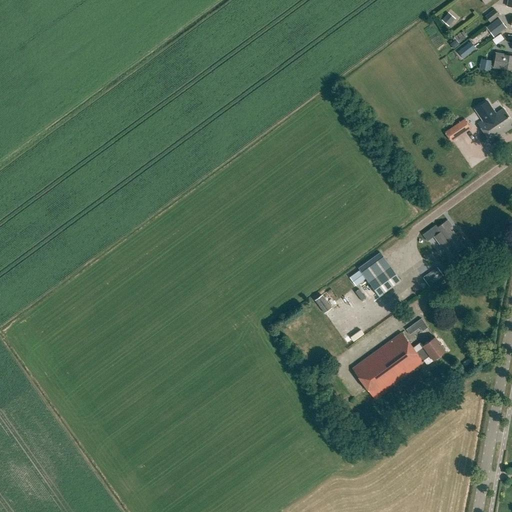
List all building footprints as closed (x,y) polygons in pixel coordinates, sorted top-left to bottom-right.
[(499,16),(494,9),(484,17),(489,23),(499,16)] [(448,26),(455,19),(448,13),(441,20),(448,26)] [(503,24),(499,18),(486,28),(493,37),(503,30),(500,26),(503,24)] [(462,60),(471,48),(467,45),(470,41),(461,34),(459,36),(458,36),(453,42),(458,46),(453,53),(462,60)] [(489,40),(492,44),(500,39),(497,35),(489,40)] [(493,67),(511,70),(511,57),(504,56),(504,55),(496,53),(493,67)] [(490,71),(491,61),(481,59),(479,69),(490,71)] [(480,138),(484,145),(490,141),(491,143),(496,140),(495,138),(503,132),(504,134),(511,128),(511,127),(510,125),(511,123),(511,121),(503,109),(493,115),(492,114),(487,117),(488,118),(484,121),(482,120),(477,123),(485,135),(480,138)] [(439,126),(448,120),(444,115),(436,120),(439,126)] [(450,126),(459,120),(457,117),(448,123),(450,126)] [(443,133),(450,143),(470,129),(464,119),(443,133)] [(434,237),(452,262),(459,257),(456,253),(465,247),(450,228),(452,226),(447,220),(437,228),(440,232),(434,237)] [(428,241),(434,237),(430,232),(425,236),(428,241)] [(369,283),(379,297),(401,281),(380,253),(364,265),(368,270),(363,273),(370,283),(369,283)] [(444,277),(438,269),(424,279),(430,288),(444,277)] [(362,275),(353,282),(356,286),(366,279),(362,275)] [(330,307),(321,295),(314,300),(323,312),(330,307)] [(353,369),(376,401),(387,392),(385,390),(428,356),(433,361),(446,351),(434,337),(422,346),(424,349),(417,354),(402,333),(353,369)]
